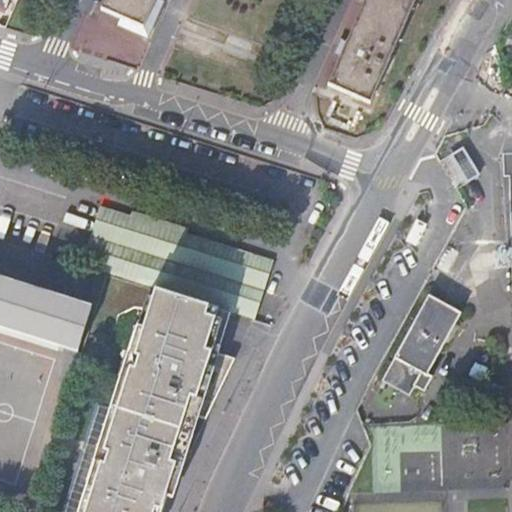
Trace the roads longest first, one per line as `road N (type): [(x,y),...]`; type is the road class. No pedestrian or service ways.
road 1 (residential): [(215,511),(386,175)]
road 2 (residential): [(386,175),(482,0)]
road 3 (residential): [(285,139),(139,94)]
road 4 (residential): [(285,139),(346,0)]
